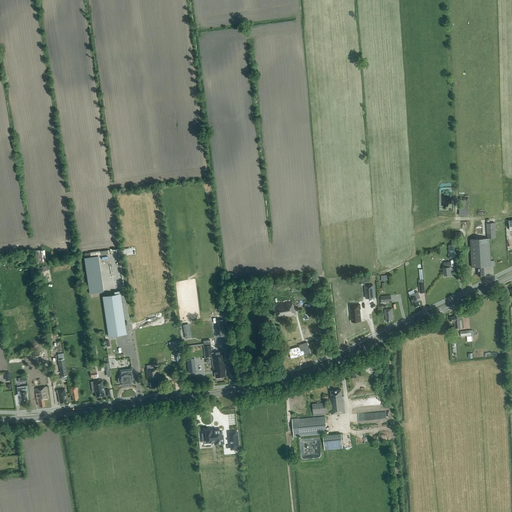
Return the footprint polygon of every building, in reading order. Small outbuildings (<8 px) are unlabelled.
[(460,216),(470,215),(469,197),(459,198),(460,216)] [(490,223),(490,220),(486,220),(487,238),(470,239),(472,267),(478,267),(478,276),(484,276),(483,267),(495,266),(494,261),(491,261),(489,238),(496,238),(495,223),(490,223)] [(450,258),(459,257),(458,245),(448,246),(450,258)] [(36,263),(46,261),(45,249),(35,251),(36,263)] [(90,294),(104,292),(99,255),(85,257),(90,294)] [(373,284),(365,285),(366,298),(374,297),(373,284)] [(415,307),(419,305),(417,299),(420,298),(418,292),(410,296),(411,298),(415,307)] [(108,337),(127,334),(121,293),(102,296),(108,337)] [(276,317),(296,314),(293,301),(274,304),(276,317)] [(354,305),(350,305),(350,309),(352,321),(361,321),(359,309),(360,309),(360,304),(354,305)] [(393,319),(392,312),(392,309),(384,309),(385,316),(386,320),(387,320),(387,321),(391,321),(391,320),(393,319)] [(460,320),(459,314),(454,315),(454,316),(450,317),(450,322),(453,321),(454,329),(462,328),(461,320),(460,320)] [(223,320),(217,320),(218,329),(225,328),(223,320)] [(209,339),(203,340),(203,345),(205,358),(212,357),(213,370),(214,370),(215,378),(225,376),(225,372),(225,369),(226,369),(223,351),(211,353),(210,344),(209,339)] [(291,358),(310,353),(307,342),(303,344),(304,345),(289,350),(291,358)] [(67,376),(64,358),(57,359),(59,367),(61,377),(67,376)] [(194,358),(187,359),(189,373),(196,372),(194,358)] [(154,368),(153,364),(147,365),(147,369),(145,370),(147,379),(146,379),(146,385),(148,385),(148,388),(157,387),(156,381),(160,380),(158,368),(154,368)] [(120,378),(118,378),(118,383),(121,382),(121,385),(122,386),(126,385),(128,385),(132,384),(132,383),(132,378),(133,377),(132,368),(127,369),(127,373),(120,374),(120,375),(120,378)] [(105,390),(104,390),(102,380),(91,382),(92,392),(95,392),(96,397),(110,395),(109,390),(105,391),(105,390)] [(27,399),(26,393),(28,393),(27,386),(23,386),(17,387),(18,394),(20,394),(21,400),(27,399)] [(45,406),(44,399),(48,399),(46,386),(35,388),(38,405),(39,405),(40,407),(45,406)] [(78,398),(76,387),(70,388),(71,395),(72,395),(73,401),(77,400),(77,398),(78,398)] [(66,391),(65,389),(56,390),(57,393),(58,392),(60,403),(66,402),(65,391),(66,391)] [(342,396),(341,390),(331,391),(331,397),(330,397),(330,404),(327,404),(327,402),(312,404),(313,416),(325,414),(325,413),(328,412),(328,409),(331,409),(331,414),(345,413),(343,396),(342,396)] [(223,403),(223,419),(232,418),(231,408),(229,408),(229,403),(223,403)] [(327,433),(325,417),(299,419),(299,418),(292,419),(293,436),(327,433)] [(206,435),(203,435),(202,435),(203,440),(206,440),(206,441),(210,441),(212,441),(215,440),(215,444),(220,444),(223,443),(223,441),(222,435),(221,435),(221,430),(214,431),(211,431),(211,430),(211,429),(205,430),(205,433),(206,435)] [(238,448),(237,432),(229,432),(231,449),(238,448)] [(324,450),(342,449),(341,434),(323,435),(324,450)]
